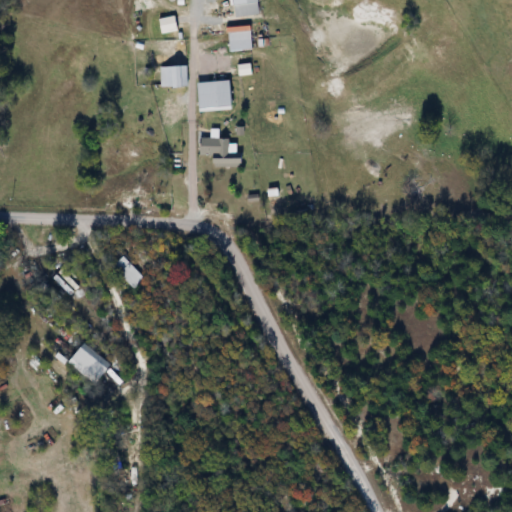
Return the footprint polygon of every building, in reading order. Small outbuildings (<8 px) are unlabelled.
[(259,0),(233,0),(235,19),(261,17),(259,0)] [(163,19),(163,33),(178,33),(178,19),(163,19)] [(230,32),(230,52),(252,52),(252,32),(230,32)] [(189,88),(189,66),(161,66),(161,88),(189,88)] [(211,79),(225,78),(225,67),(210,68),(211,79)] [(215,167),(246,167),(246,154),(231,154),(231,138),(201,138),(201,155),(215,155),(215,167)] [(132,290),(144,280),(124,257),(113,266),(132,290)] [(97,385),(113,366),(86,345),(71,363),(97,385)]
